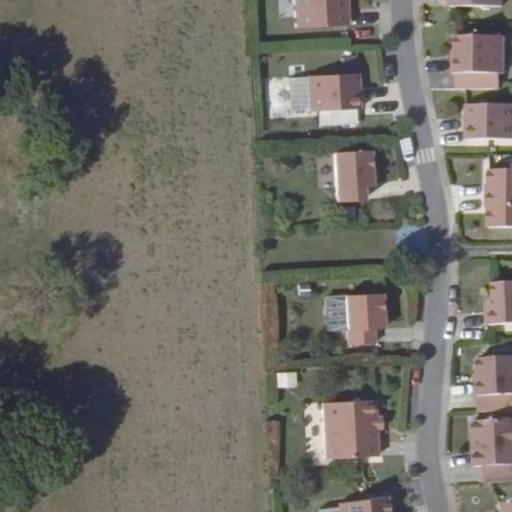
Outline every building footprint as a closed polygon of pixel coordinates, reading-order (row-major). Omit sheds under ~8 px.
[(348,0),(297,0),(300,33),(352,29),(348,0)] [(506,75),(506,38),(457,38),(457,51),(457,63),(455,63),(455,75),(506,75)] [(308,112),(359,111),(358,76),(308,77),(308,112)] [(511,141),(511,105),(470,106),(470,141),(511,141)] [(366,188),(374,188),(374,153),(336,153),(337,204),(367,204),(366,188)] [(511,229),(511,170),(492,171),(493,185),(493,196),(489,196),(490,209),(495,209),(495,229),(511,229)] [(491,326),(511,325),(511,285),(496,286),(496,301),(490,301),(491,326)] [(375,334),(383,333),(381,300),(346,302),(348,350),(376,349),(375,334)] [(477,396),(511,393),(511,356),(478,358),(478,370),(479,381),(476,381),(477,396)] [(276,373),(277,387),(295,386),(295,371),(276,373)] [(376,430),(375,417),(374,404),(323,407),(326,463),(378,460),(376,430)] [(475,471),(511,469),(511,423),(472,426),(473,441),(477,441),(478,456),(474,456),(475,471)] [(374,492),(365,493),(366,500),(376,499),(374,492)] [(389,511),(387,497),(376,499),(366,500),(341,504),(342,511),(389,511)]
